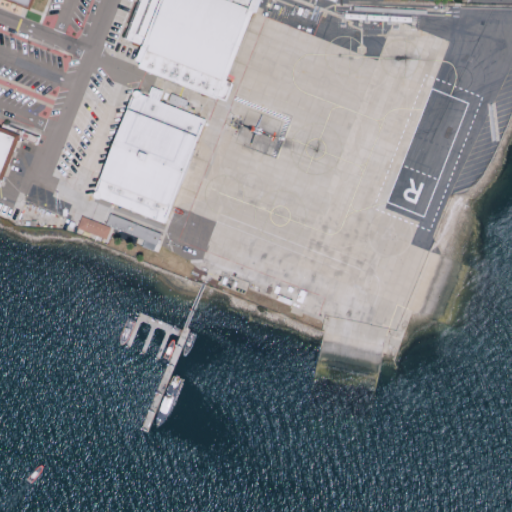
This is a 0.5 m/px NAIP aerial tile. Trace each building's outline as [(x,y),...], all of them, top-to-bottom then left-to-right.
[(31,0),(28,10),(27,9),(2,0),(31,0)] [(162,0),(145,47),(125,39),(140,0),(162,0)] [(228,0),(162,0),(145,47),(227,81),(254,13),(256,11),(228,0)] [(228,0),(260,0),(256,11),(228,0)] [(227,81),(233,83),(225,101),(217,98),(146,70),(142,68),(143,64),(139,62),(145,47),(227,81)] [(152,87),(149,96),(151,96),(150,98),(160,102),(164,91),(152,87)] [(160,102),(208,121),(175,206),(102,178),(134,97),(135,97),(133,95),(134,91),(137,91),(140,92),(141,95),(150,98),(160,102)] [(0,124),(24,134),(5,183),(0,181),(0,124)] [(175,206),(166,224),(114,204),(100,198),(99,199),(96,198),(94,195),(94,192),(97,191),(102,178),(175,206)] [(111,214),(162,234),(158,245),(156,245),(153,250),(142,246),(145,240),(112,227),(107,225),(111,214)] [(83,216),(80,223),(78,228),(107,239),(112,227),(107,225),(83,216)]
